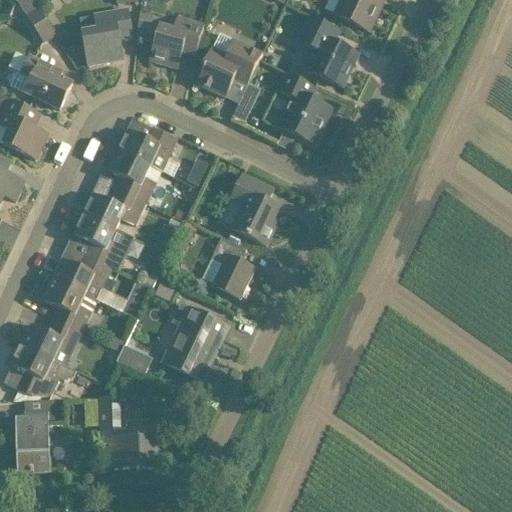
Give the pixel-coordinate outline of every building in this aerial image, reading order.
[(17,0),(17,3),(43,46),(55,39),(32,0),(17,0)] [(344,0),(335,18),(351,25),(369,34),(384,2),(379,0),(344,0)] [(97,33),(83,35),(89,69),(124,63),(120,43),(133,40),(128,12),(95,18),(97,33)] [(161,29),(150,64),(178,72),(185,48),(198,52),(205,27),(178,19),(174,33),(161,29)] [(308,73),(324,81),(342,90),(358,58),(333,46),(339,33),(321,25),(311,20),(299,45),(318,54),(308,73)] [(137,41),(149,42),(151,24),(139,23),(137,41)] [(234,82),(248,88),(263,56),(236,43),(220,36),(213,53),(212,52),(203,72),(206,74),(199,88),(226,100),(234,82)] [(30,58),(22,76),(18,75),(13,76),(9,84),(10,89),(42,104),(60,113),(73,86),(60,80),(63,74),(30,58)] [(287,77),(279,94),(293,101),(279,130),(315,148),(332,112),(310,101),(316,90),(287,77)] [(261,92),(249,86),(248,88),(243,99),(255,105),(261,92)] [(0,128),(10,134),(3,148),(36,163),(49,137),(35,130),(41,117),(0,97),(0,128)] [(117,154),(162,175),(178,142),(154,131),(148,142),(129,134),(124,146),(122,144),(117,154)] [(119,179),(113,191),(147,207),(157,186),(162,175),(117,154),(113,162),(115,163),(110,175),(119,179)] [(0,208),(5,199),(16,204),(25,185),(6,176),(11,165),(0,159),(0,208)] [(187,184),(198,189),(208,167),(204,165),(203,166),(197,163),(193,173),(192,172),(187,184)] [(243,178),(234,197),(233,200),(245,205),(232,232),(266,249),(274,233),(270,231),(279,211),(268,205),(274,193),(243,178)] [(141,220),(147,207),(113,191),(107,203),(95,197),(89,209),(87,208),(83,217),(116,233),(122,222),(136,229),(141,220)] [(186,216),(178,212),(175,219),(182,223),(186,216)] [(93,247),(87,260),(112,271),(118,259),(122,249),(125,251),(130,240),(116,233),(83,217),(79,226),(81,226),(75,238),(93,247)] [(168,229),(177,234),(181,226),(172,221),(168,229)] [(198,231),(185,225),(181,233),(193,240),(198,231)] [(228,243),(238,248),(242,239),(232,235),(228,243)] [(213,289),(223,293),(241,302),(255,272),(241,265),(247,253),(238,248),(228,243),(221,240),(212,261),(224,266),(213,289)] [(56,273),(52,282),(96,304),(106,283),(112,271),(87,260),(81,271),(63,263),(58,274),(56,273)] [(176,266),(164,269),(167,281),(179,278),(176,266)] [(154,273),(143,285),(152,289),(158,276),(154,273)] [(53,324),(80,337),(86,324),(96,304),(52,282),(47,291),(49,292),(44,304),(59,311),(53,324)] [(162,282),(155,297),(170,304),(177,289),(162,282)] [(152,290),(142,286),(137,283),(126,305),(121,315),(137,322),(142,312),(151,292),(152,290)] [(211,321),(193,312),(181,307),(172,325),(182,329),(165,366),(201,384),(222,341),(228,329),(211,321)] [(25,339),(20,348),(76,375),(77,373),(65,368),(75,349),(80,337),(53,324),(47,335),(32,328),(27,340),(25,339)] [(146,375),(153,359),(124,347),(117,363),(146,375)] [(13,369),(27,376),(19,393),(33,399),(52,399),(60,381),(65,383),(74,380),(76,375),(20,348),(16,356),(18,357),(13,369)] [(168,439),(113,441),(113,430),(121,430),(120,407),(112,407),(112,401),(99,402),(102,474),(160,472),(160,471),(158,471),(157,440),(168,440),(168,439)] [(51,486),(49,427),(67,426),(65,403),(27,405),(27,419),(16,420),(18,477),(19,477),(19,475),(50,474),(50,486),(51,486)] [(85,403),(85,412),(100,412),(99,403),(85,403)] [(191,452),(195,443),(185,439),(181,448),(191,452)]
